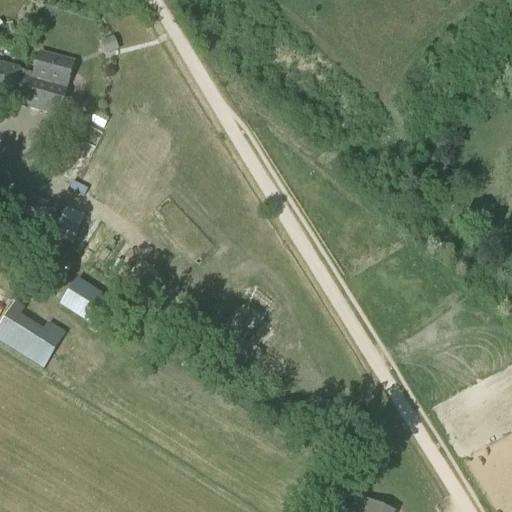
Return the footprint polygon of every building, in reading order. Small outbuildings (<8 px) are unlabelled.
[(24,74),(15,106),(57,117),(71,65),(39,56),(32,83),(22,81),(24,74)] [(0,102),(15,106),(24,74),(0,67),(0,102)] [(121,207),(167,140),(145,125),(99,192),(121,207)] [(57,230),(76,238),(84,217),(14,188),(5,209),(57,231),(57,230)] [(60,309),(103,335),(118,310),(76,284),(60,309)] [(233,328),(258,342),(281,301),(256,287),(233,328)] [(15,303),(0,326),(0,344),(43,372),(66,335),(49,324),(44,332),(20,317),(25,310),(15,303)] [(161,304),(149,322),(202,357),(212,343),(190,328),(192,324),(161,304)] [(350,511),(386,511),(356,499),(350,511)]
